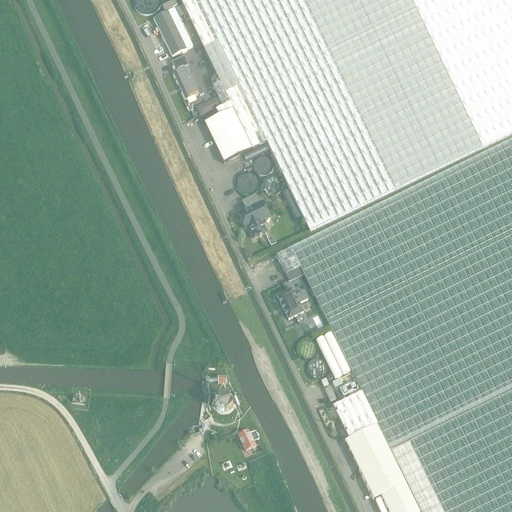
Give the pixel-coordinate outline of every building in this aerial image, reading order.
[(157,1),(157,0),(156,0),(134,0),(135,4),(136,6),(137,8),(140,10),(142,11),(144,11),(147,11),(149,11),(153,9),(154,7),(156,5),(156,3),(157,1)] [(174,0),(162,6),(164,12),(177,6),(174,0)] [(511,135),(511,0),(186,0),(181,3),(221,84),(218,85),(227,105),(223,107),(223,108),(216,111),(219,117),(204,124),(224,164),(267,144),(310,233),(511,135)] [(174,10),(157,18),(153,20),(172,58),(193,48),(174,10)] [(184,57),(171,63),(176,73),(174,74),(186,101),(199,95),(199,96),(203,95),(194,74),(191,76),(187,67),(189,66),(184,57)] [(227,105),(218,85),(213,87),(223,107),(227,105)] [(303,274),(320,309),(332,334),(361,394),(333,408),(349,441),(345,443),(373,501),(380,497),(387,511),(511,511),(511,142),(291,250),(303,274)] [(253,172),(237,180),(245,196),(261,188),(253,172)] [(246,211),(238,215),(246,230),(248,229),(253,239),(266,233),(263,226),(264,225),(265,223),(265,221),(270,218),(262,203),(259,205),(255,196),(242,203),(246,211)] [(291,250),(277,257),(288,281),(303,274),(291,250)] [(292,290),(277,297),(288,321),(303,314),(299,305),(308,300),(304,293),(295,298),(292,290)] [(354,384),(335,394),(340,403),(359,394),(354,384)] [(336,400),(330,388),(325,391),(331,403),(336,400)] [(234,406),(234,404),(234,402),(233,399),(232,399),(233,398),(229,392),(227,393),(227,394),(226,394),(224,394),(222,394),(220,395),(218,396),(216,398),(215,400),(214,403),(214,406),(215,408),(216,410),(218,412),(220,413),(222,414),(224,414),(227,414),(229,413),(231,412),(232,411),(233,409),(234,408),(234,406)] [(253,442),(258,440),(254,432),(249,435),(247,432),(237,437),(245,452),(255,447),(253,442)]
